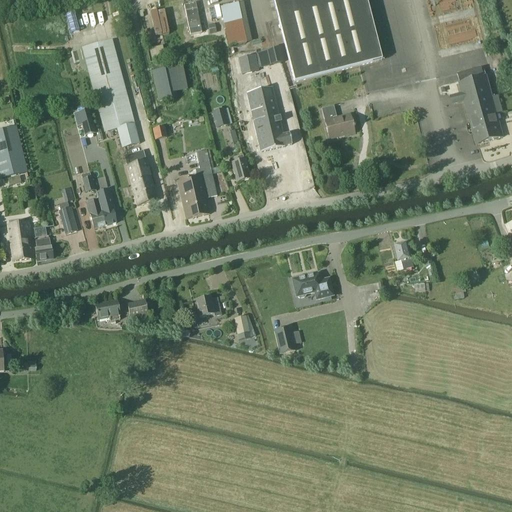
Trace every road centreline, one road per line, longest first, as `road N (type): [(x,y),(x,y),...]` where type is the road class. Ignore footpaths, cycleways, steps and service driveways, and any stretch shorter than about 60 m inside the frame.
road 1 (unclassified): [(0,277),(511,160)]
road 2 (unclassified): [(511,200),(0,315)]
road 3 (unknown): [(458,175),(412,0)]
